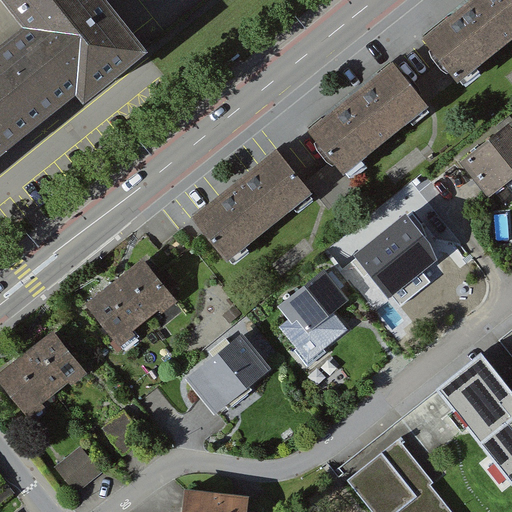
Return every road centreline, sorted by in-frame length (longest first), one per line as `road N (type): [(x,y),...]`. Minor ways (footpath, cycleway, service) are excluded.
road 1 (tertiary): [(0,302),(377,0)]
road 2 (residential): [(112,511),(173,464),(287,470),(511,299)]
